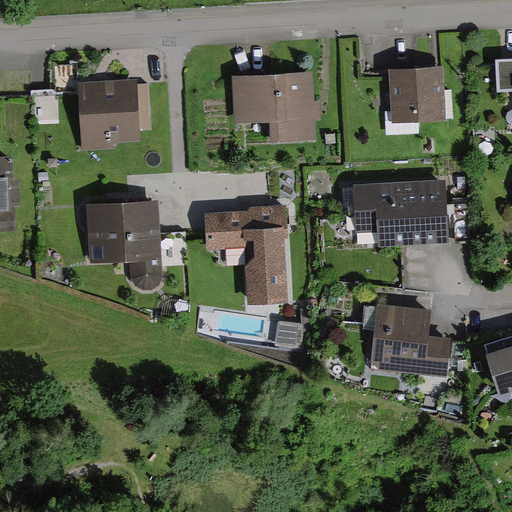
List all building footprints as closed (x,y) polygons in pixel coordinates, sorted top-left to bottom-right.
[(511,58),(499,59),(500,93),(511,92),(511,58)] [(448,119),(446,66),(390,69),(392,122),(448,119)] [(313,74),(236,76),(237,124),(274,123),(275,143),(315,142),(313,74)] [(141,143),(141,134),(152,133),(150,86),(139,86),(139,80),(83,81),(85,145),(141,143)] [(0,232),(17,232),(15,155),(0,155),(0,232)] [(378,244),(449,240),(446,175),(353,180),(356,231),(378,230),(378,244)] [(128,260),(129,283),(140,290),(156,289),(164,281),(163,269),(183,268),(181,234),(162,235),(160,201),(88,205),(92,262),(128,260)] [(208,252),(247,250),(250,306),(288,304),(284,241),(289,240),(287,207),(249,209),(249,213),(206,215),(208,252)] [(432,312),(380,305),(372,371),(406,375),(407,371),(445,376),(450,341),(428,338),(432,312)] [(278,318),(277,342),(300,343),(302,320),(278,318)] [(511,381),(511,334),(487,341),(500,385),(511,381)]
